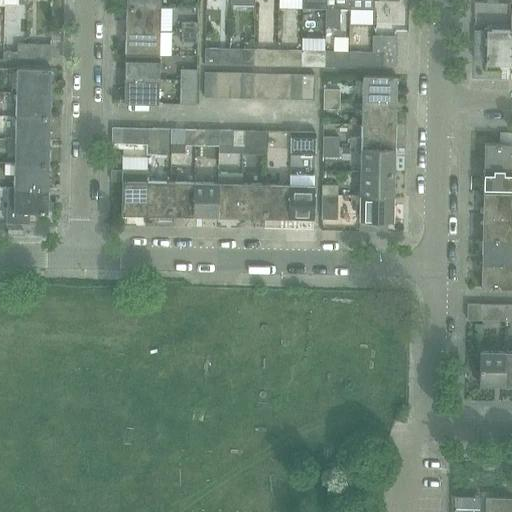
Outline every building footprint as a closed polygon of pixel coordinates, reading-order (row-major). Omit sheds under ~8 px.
[(325,0),(325,26),(339,26),(340,9),(349,9),(349,0),(325,0)] [(349,0),(349,9),(374,10),(373,0),(349,0)] [(126,6),(125,30),(159,31),(159,7),(126,6)] [(273,8),(272,34),(291,35),(292,9),(273,8)] [(181,22),(181,31),(198,32),(198,22),(181,22)] [(125,30),(125,54),(158,54),(159,31),(125,30)] [(485,63),(510,64),(510,30),(486,30),(485,63)] [(198,32),(181,31),(181,42),(197,42),(198,32)] [(372,53),(372,68),(396,68),(397,36),(373,36),(372,53)] [(2,59),(27,59),(27,43),(16,43),(16,51),(2,51),(2,59)] [(27,43),(27,59),(50,60),(51,44),(27,43)] [(204,64),(228,64),(229,49),(205,48),(204,64)] [(253,50),(229,49),(228,64),(253,65),(253,50)] [(277,50),(253,50),(253,65),(276,66),(277,50)] [(300,51),(277,50),(276,66),(300,66),(300,51)] [(324,52),(300,51),(300,66),(324,66),(324,52)] [(348,52),(324,52),(324,66),(348,67),(348,52)] [(372,53),(348,52),(348,67),(372,68),(372,53)] [(125,54),(124,78),(158,78),(158,54),(125,54)] [(17,67),(16,91),(50,92),(50,68),(17,67)] [(180,69),(180,79),(196,79),(196,70),(180,69)] [(203,95),(216,96),(216,71),(204,71),(203,95)] [(216,96),(228,96),(229,72),(216,71),(216,96)] [(228,96),(241,96),(241,72),(229,72),(228,96)] [(241,96),(253,97),(254,72),(241,72),(241,96)] [(253,97),(265,97),(265,73),(254,72),(253,97)] [(265,97),(277,97),(277,73),(265,73),(265,97)] [(277,97),(289,98),(289,73),(277,73),(277,97)] [(289,98),(301,98),(302,74),(289,73),(289,98)] [(302,74),(301,98),(314,98),(314,74),(302,74)] [(363,76),(362,99),(396,100),(396,76),(363,76)] [(158,78),(124,78),(123,102),(157,103),(158,78)] [(180,79),(180,89),(179,104),(195,104),(196,90),(196,79),(180,79)] [(324,89),(324,98),(339,98),(339,89),(324,89)] [(16,91),(16,115),(49,116),(50,92),(16,91)] [(339,98),(324,98),(323,108),(339,108),(339,98)] [(362,99),(362,122),(395,123),(396,100),(362,99)] [(320,114),(320,128),(344,128),(344,114),(320,114)] [(16,115),(15,139),(49,140),(49,116),(16,115)] [(350,146),(361,147),(394,147),(395,123),(362,122),(361,138),(350,138),(350,146)] [(147,129),(123,128),(111,128),(111,143),(147,144),(147,129)] [(184,144),(195,144),(195,129),(185,128),(184,144)] [(157,155),(169,155),(170,129),(147,129),(147,144),(157,145),(157,155)] [(219,129),(204,129),(195,129),(195,144),(218,145),(219,129)] [(243,130),(233,130),(219,129),(218,145),(242,146),(243,130)] [(243,130),(242,146),(242,154),(267,154),(267,130),(243,130)] [(280,146),(290,147),(291,131),(281,131),(280,146)] [(291,131),(290,147),(290,156),(315,156),(315,132),(291,131)] [(323,136),(322,146),(338,146),(338,136),(323,136)] [(15,139),(15,163),(48,164),(49,140),(15,139)] [(511,144),(484,143),(483,168),(511,168),(511,144)] [(135,162),(136,147),(107,146),(106,161),(135,162)] [(338,146),(322,146),(322,156),(338,156),(338,146)] [(361,147),(361,170),(394,171),(394,147),(361,147)] [(15,163),(14,187),(48,188),(48,164),(15,163)] [(511,168),(483,168),(483,192),(511,192),(511,168)] [(146,215),(146,181),(147,170),(122,170),(122,180),(121,180),(121,214),(146,215)] [(361,170),(360,195),(393,195),(394,171),(361,170)] [(241,217),(242,183),(242,174),(219,173),(219,183),(218,216),(241,217)] [(146,215),(171,215),(172,182),(146,181),(146,215)] [(171,215),(194,216),(194,182),(172,182),(171,215)] [(194,216),(218,216),(219,183),(194,182),(194,216)] [(241,217),(265,217),(265,184),(242,183),(241,217)] [(265,217),(288,218),(289,184),(265,184),(265,217)] [(289,184),(288,218),(313,218),(314,185),(289,184)] [(322,184),(321,194),(338,194),(338,185),(322,184)] [(7,222),(7,223),(29,224),(30,212),(47,213),(47,211),(48,188),(14,187),(8,187),(8,192),(8,219),(7,219),(7,222)] [(511,192),(483,192),(482,216),(511,216),(511,192)] [(338,194),(321,194),(321,218),(337,219),(338,194)] [(393,195),(360,195),(359,231),(387,231),(387,220),(393,221),(393,195)] [(511,216),(482,216),(481,240),(511,240),(511,216)] [(511,240),(481,240),(481,263),(511,264),(511,240)] [(511,264),(481,263),(480,288),(511,288),(511,264)] [(505,305),(467,304),(467,320),(504,321),(505,305)] [(478,385),(503,385),(504,351),(479,351),(478,385)] [(503,385),(511,385),(511,351),(504,351),(503,385)] [(455,496),(454,511),(479,511),(480,496),(455,496)] [(511,511),(511,498),(486,498),(485,511),(511,511)]
